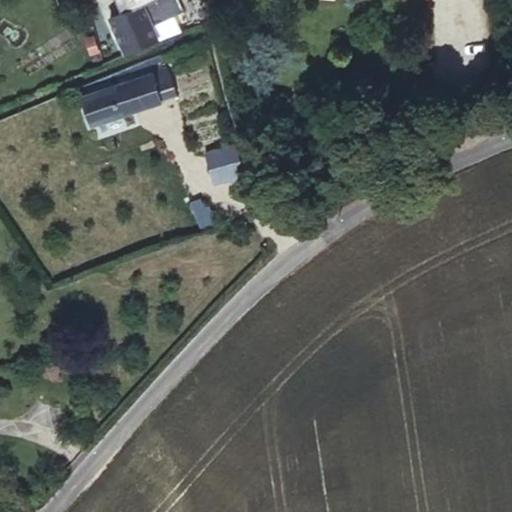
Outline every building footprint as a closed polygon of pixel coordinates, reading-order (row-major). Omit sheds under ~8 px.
[(139,0),(111,10),(125,48),(157,36),(144,0),(139,0)] [(138,79),(142,93),(157,90),(153,74),(138,79)] [(89,96),(91,106),(142,93),(138,79),(89,96)] [(176,85),(160,89),(157,90),(142,93),(91,106),(98,134),(182,114),(176,85)] [(229,144),(200,155),(212,184),(226,179),(241,173),(229,144)] [(243,178),(241,173),(226,179),(230,188),(244,183),(243,178)] [(204,196),(189,203),(198,221),(213,215),(204,196)]
